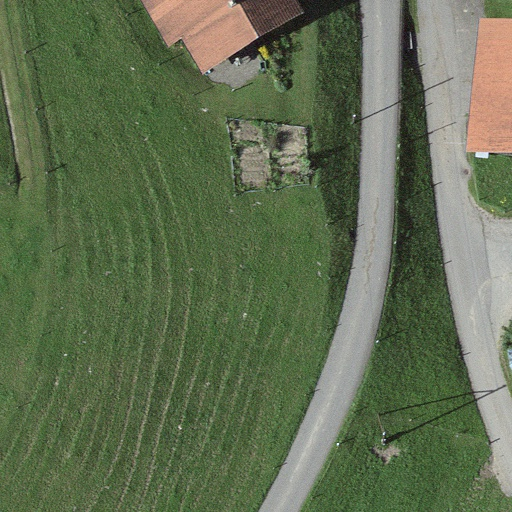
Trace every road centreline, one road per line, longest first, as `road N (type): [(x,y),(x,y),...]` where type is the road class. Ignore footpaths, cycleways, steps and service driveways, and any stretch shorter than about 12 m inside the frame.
road 1 (unclassified): [(386,0),(386,234),(302,479),(281,511)]
road 2 (unclassified): [(511,404),(460,223),(441,0)]
